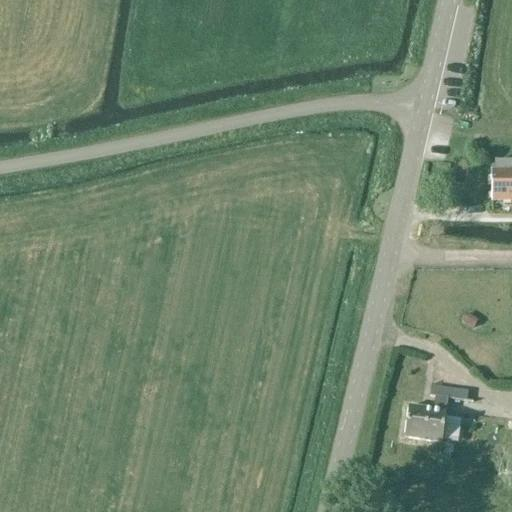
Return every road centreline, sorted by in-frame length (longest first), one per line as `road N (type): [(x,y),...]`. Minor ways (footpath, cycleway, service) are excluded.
road 1 (unclassified): [(0,166),(334,103),(424,110)]
road 2 (tertiary): [(328,511),(424,110)]
